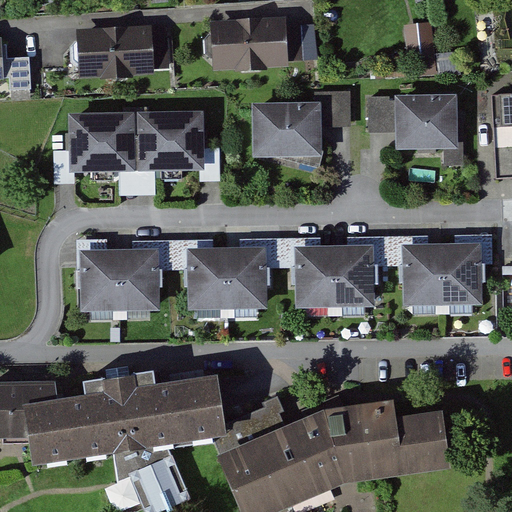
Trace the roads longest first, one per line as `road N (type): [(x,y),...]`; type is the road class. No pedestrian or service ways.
road 1 (residential): [(20,357),(44,340),(54,318),(53,250),(87,219),(511,209)]
road 2 (unclassified): [(20,357),(511,346)]
